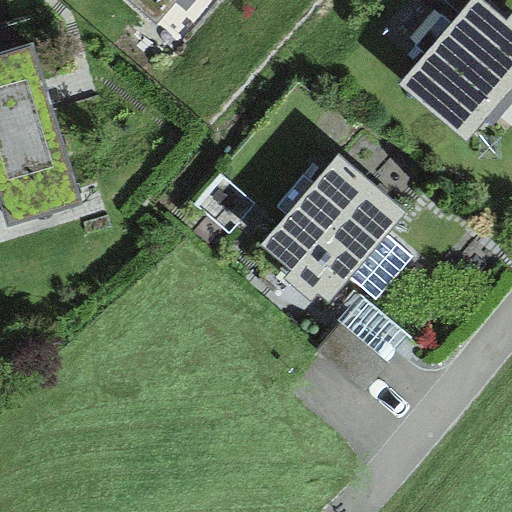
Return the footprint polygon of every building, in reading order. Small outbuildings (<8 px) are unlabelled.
[(168,0),(132,0),(155,17),(168,0)] [(511,40),(466,0),(455,0),(389,76),(453,131),(511,63),(511,40)] [(77,192),(15,33),(0,38),(0,197),(8,219),(77,192)] [(319,140),(242,237),(321,299),(343,272),(382,302),(417,258),(382,231),(402,206),(319,140)] [(313,359),(289,386),(358,445),(381,418),(313,359)]
